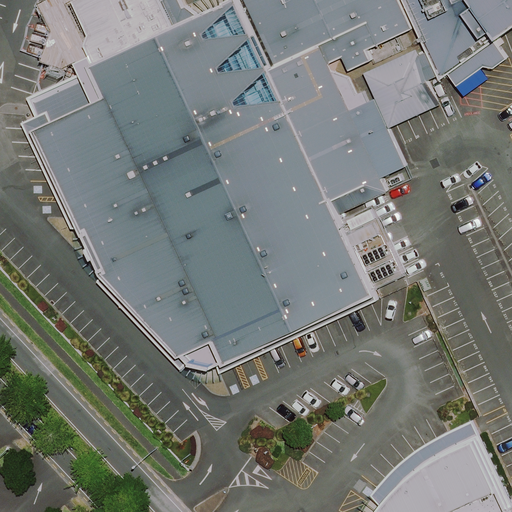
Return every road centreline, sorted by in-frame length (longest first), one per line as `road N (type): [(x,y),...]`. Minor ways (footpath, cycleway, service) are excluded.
road 1 (secondary): [(0,318),(180,511)]
road 2 (secondary): [(117,511),(0,380)]
